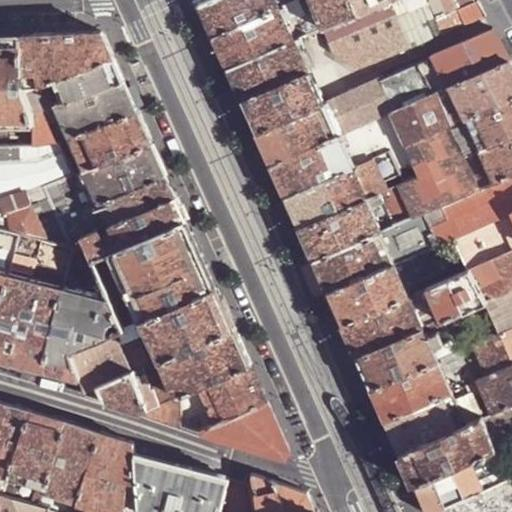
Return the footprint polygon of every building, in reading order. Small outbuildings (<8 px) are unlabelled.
[(205,0),(199,3),(209,24),(214,36),(281,6),(278,0),(205,0)] [(312,0),(296,0),(281,6),(295,41),(324,27),(312,0)] [(312,0),(324,27),(356,14),(350,0),(312,0)] [(350,0),(356,14),(386,0),(350,0)] [(443,0),(427,0),(434,17),(435,20),(449,14),(443,0)] [(443,0),(449,14),(457,10),(479,0),(478,0),(443,0)] [(479,0),(457,10),(464,23),(485,13),(479,0)] [(281,6),(214,36),(224,58),(229,70),(295,41),(281,6)] [(359,22),(327,35),(334,51),(359,68),(408,46),(402,31),(392,7),(359,22)] [(449,14),(435,20),(441,35),(464,23),(457,10),(449,14)] [(434,17),(402,31),(408,46),(409,48),(439,34),(441,35),(435,20),(434,17)] [(495,30),(433,56),(449,87),(511,60),(501,42),(495,30)] [(23,35),(23,69),(39,71),(42,82),(47,81),(60,77),(115,59),(103,33),(61,34),(23,35)] [(0,36),(0,123),(8,124),(29,123),(37,123),(35,111),(34,112),(24,89),(23,69),(23,35),(0,36)] [(295,41),(229,70),(239,90),(243,100),(308,72),(295,41)] [(433,56),(378,80),(391,112),(436,93),(449,87),(433,56)] [(115,59),(60,77),(70,99),(125,80),(118,64),(115,59)] [(511,97),(511,61),(511,60),(449,87),(465,118),(511,97)] [(39,71),(23,69),(24,89),(42,82),(39,71)] [(308,72),(243,100),(253,121),(258,133),(323,104),(308,72)] [(58,103),(70,99),(60,77),(47,81),(57,104),(58,103)] [(130,92),(125,80),(70,99),(58,103),(73,137),(139,111),(130,92)] [(378,80),(324,104),(338,135),(358,127),(391,112),(378,80)] [(42,82),(24,89),(34,112),(35,111),(43,109),(57,104),(47,81),(42,82)] [(449,87),(436,93),(450,125),(465,118),(449,87)] [(436,93),(391,112),(404,144),(450,125),(436,93)] [(511,97),(465,118),(479,150),(511,135),(511,97)] [(43,109),(57,142),(73,137),(58,103),(57,104),(43,109)] [(323,104),(258,133),(267,153),(271,164),(338,135),(324,104),(323,104)] [(35,111),(37,123),(37,145),(57,142),(43,109),(35,111)] [(139,111),(73,137),(87,170),(153,143),(144,122),(139,111)] [(391,112),(358,127),(372,158),(387,152),(404,144),(391,112)] [(465,118),(450,125),(464,156),(479,150),(465,118)] [(29,123),(8,124),(8,146),(29,145),(29,123)] [(450,125),(404,144),(418,175),(419,176),(464,156),(450,125)] [(358,127),(338,135),(352,167),(372,158),(358,127)] [(338,135),(271,164),(281,185),(286,196),(352,167),(338,135)] [(511,135),(479,150),(495,181),(511,173),(511,135)] [(87,170),(73,137),(57,142),(37,145),(29,145),(8,146),(0,146),(0,228),(20,234),(72,247),(46,186),(72,176),(87,170)] [(153,143),(87,170),(102,202),(167,175),(158,154),(153,143)] [(404,144),(387,152),(402,182),(418,175),(404,144)] [(479,150),(464,156),(480,188),(495,181),(479,150)] [(418,175),(402,182),(403,183),(397,185),(413,218),(424,213),(480,188),(464,156),(419,176),(418,175)] [(372,158),(352,167),(367,199),(379,193),(387,190),(372,158)] [(352,167),(286,196),(295,217),(300,228),(367,199),(352,167)] [(87,170),(72,176),(87,209),(102,202),(87,170)] [(511,211),(511,173),(495,181),(480,188),(424,213),(438,244),(444,242),(453,238),(511,212),(511,211)] [(167,175),(102,202),(112,225),(177,197),(170,181),(167,175)] [(87,209),(72,176),(46,186),(72,247),(75,248),(89,252),(84,236),(74,214),(87,209)] [(413,218),(397,185),(387,190),(379,193),(393,226),(413,218)] [(379,193),(367,199),(381,231),(393,226),(379,193)] [(179,201),(177,197),(112,225),(118,240),(105,245),(98,230),(84,236),(89,252),(91,252),(94,260),(111,253),(187,220),(179,201)] [(367,199),(300,228),(310,249),(315,260),(381,231),(367,199)] [(87,209),(74,214),(84,236),(98,230),(112,225),(102,202),(87,209)] [(511,212),(453,238),(469,269),(511,250),(511,212)] [(393,226),(381,231),(395,263),(435,245),(438,244),(424,213),(413,218),(393,226)] [(187,220),(111,253),(141,321),(145,320),(218,288),(190,225),(187,220)] [(112,225),(98,230),(105,245),(118,240),(112,225)] [(0,269),(11,272),(20,234),(0,228),(0,269)] [(381,231),(315,260),(324,281),(329,292),(395,263),(381,231)] [(72,247),(20,234),(11,272),(66,286),(75,248),(72,247)] [(453,238),(444,242),(460,272),(469,269),(453,238)] [(435,245),(395,263),(405,285),(445,267),(435,245)] [(75,248),(66,286),(112,299),(94,260),(91,252),(89,252),(75,248)] [(511,250),(469,269),(485,300),(511,288),(511,250)] [(111,253),(94,260),(112,299),(124,328),(133,324),(141,321),(111,253)] [(395,263),(329,292),(338,312),(343,324),(409,295),(405,285),(395,263)] [(0,317),(11,272),(0,269),(0,317)] [(460,272),(425,288),(438,320),(471,306),(485,300),(469,269),(460,272)] [(66,286),(11,272),(0,317),(0,357),(21,363),(45,369),(66,286)] [(66,286),(45,369),(66,374),(81,378),(82,378),(73,350),(115,332),(124,328),(112,299),(66,286)] [(218,288),(145,320),(152,336),(162,359),(235,327),(224,303),(218,288)] [(511,288),(485,300),(501,331),(511,326),(511,288)] [(409,295),(343,324),(347,331),(354,348),(358,355),(423,327),(409,295)] [(485,300),(471,306),(485,338),(501,331),(485,300)] [(141,321),(133,324),(142,340),(152,336),(145,320),(141,321)] [(124,328),(115,332),(132,372),(142,367),(154,362),(142,340),(133,324),(124,328)] [(511,326),(501,331),(511,354),(511,326)] [(235,327),(162,359),(171,381),(178,396),(181,394),(201,386),(251,364),(241,340),(235,327)] [(423,327),(358,355),(367,376),(372,387),(437,359),(433,349),(428,336),(423,327)] [(485,338),(473,343),(479,355),(488,375),(511,364),(511,354),(501,331),(485,338)] [(98,399),(105,401),(101,385),(132,372),(115,332),(73,350),(82,378),(81,378),(85,394),(98,399)] [(438,332),(428,336),(433,349),(442,344),(438,332)] [(488,375),(479,355),(468,359),(476,380),(480,378),(488,375)] [(437,359),(372,387),(380,404),(387,418),(388,418),(452,390),(437,359)] [(142,367),(152,389),(163,384),(154,362),(142,367)] [(251,364),(201,386),(218,422),(268,402),(257,378),(251,364)] [(486,390),(495,411),(511,403),(511,364),(488,375),(480,378),(486,390)] [(101,385),(105,401),(125,408),(139,413),(159,404),(154,389),(152,390),(152,389),(142,367),(132,372),(101,385)] [(397,439),(403,451),(486,415),(477,394),(486,390),(480,378),(476,380),(466,384),(469,392),(457,398),(454,389),(452,390),(388,418),(397,439)] [(154,389),(159,404),(178,396),(171,381),(163,384),(152,389),(152,390),(154,389)] [(181,425),(181,427),(202,434),(203,432),(203,428),(218,422),(201,386),(181,394),(181,425)] [(159,404),(139,413),(174,424),(181,427),(181,425),(181,394),(178,396),(159,404)] [(11,404),(0,401),(0,472),(12,476),(31,409),(11,404)] [(277,422),(268,402),(218,422),(203,428),(203,432),(248,446),(285,457),(290,452),(277,422)] [(511,403),(495,411),(486,415),(498,446),(511,439),(511,403)] [(46,413),(31,409),(12,476),(40,484),(48,486),(68,420),(46,413)] [(412,471),(416,481),(498,446),(486,415),(403,451),(412,471)] [(81,424),(68,420),(48,486),(47,491),(79,500),(102,431),(81,424)] [(114,435),(102,431),(79,500),(90,503),(87,511),(125,511),(129,481),(139,480),(137,454),(135,453),(134,441),(114,435)] [(425,500),(430,511),(511,475),(511,439),(498,446),(416,481),(425,500)] [(221,511),(230,477),(137,454),(139,480),(141,508),(156,511),(221,511)] [(12,476),(0,472),(0,492),(6,495),(12,476)] [(276,480),(252,473),(248,474),(245,479),(245,481),(253,483),(258,511),(308,511),(316,509),(308,490),(276,480)] [(250,511),(245,481),(230,477),(221,511),(250,511)] [(48,486),(40,484),(34,503),(42,505),(47,491),(48,486)] [(0,511),(55,511),(60,510),(42,505),(34,503),(6,495),(0,492),(0,511)]
